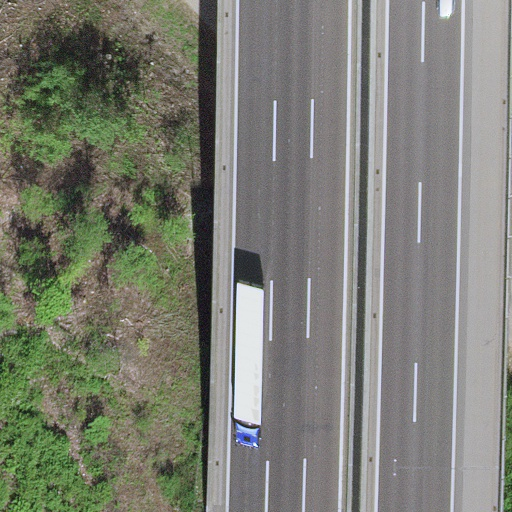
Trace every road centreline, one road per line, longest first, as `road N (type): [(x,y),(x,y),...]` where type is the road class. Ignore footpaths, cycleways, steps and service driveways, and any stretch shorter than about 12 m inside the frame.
road 1 (motorway): [(413,511),(423,0)]
road 2 (motorway): [(284,0),(278,511)]
road 3 (secondary): [(267,0),(511,261)]
